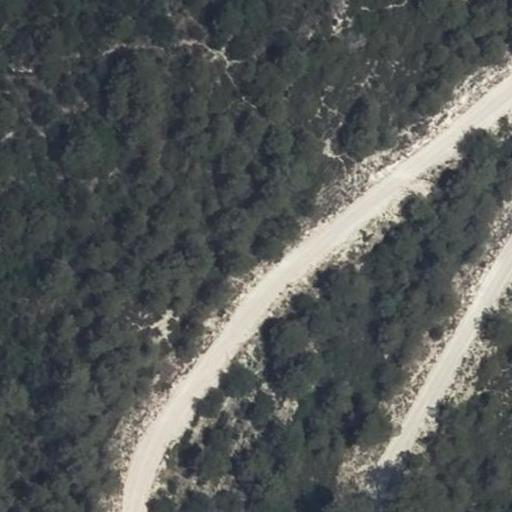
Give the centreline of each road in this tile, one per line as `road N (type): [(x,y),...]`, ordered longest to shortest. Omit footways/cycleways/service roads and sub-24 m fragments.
road 1 (track): [(511,90),(274,286),(194,374),(151,446),(142,511)]
road 2 (track): [(378,511),(396,450),(511,248)]
